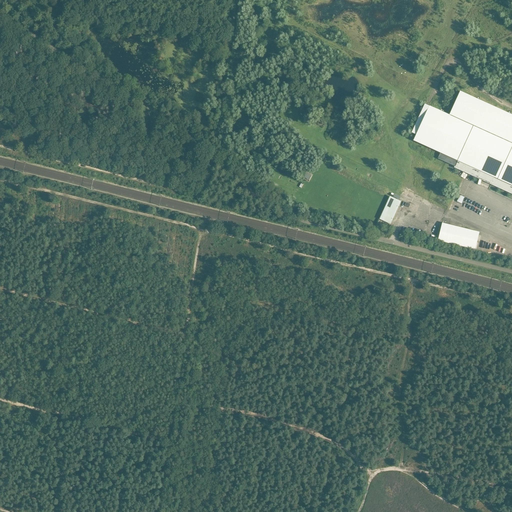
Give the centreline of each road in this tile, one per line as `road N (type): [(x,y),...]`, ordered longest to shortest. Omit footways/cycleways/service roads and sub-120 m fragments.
road 1 (track): [(511,299),(0,175)]
road 2 (residential): [(511,272),(294,218),(227,167)]
road 3 (track): [(198,223),(157,511)]
road 4 (unknown): [(211,154),(0,20)]
road 5 (track): [(0,145),(155,184),(177,165),(211,154)]
road 6 (track): [(366,469),(311,433),(173,404)]
road 7 (track): [(0,289),(183,334)]
road 8 (track): [(0,397),(167,438)]
road 9 (unknown): [(233,0),(211,154)]
road 10 (track): [(511,491),(465,477),(366,469)]
